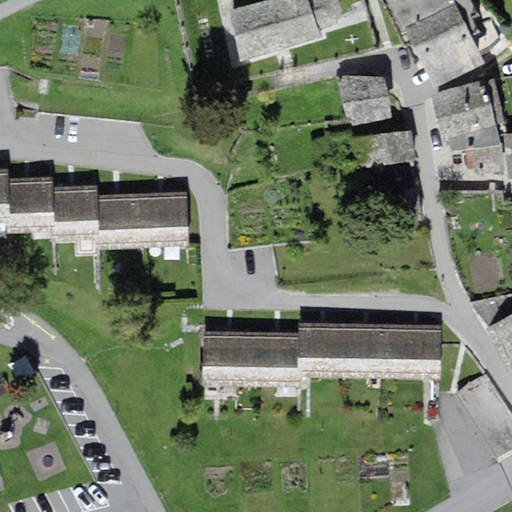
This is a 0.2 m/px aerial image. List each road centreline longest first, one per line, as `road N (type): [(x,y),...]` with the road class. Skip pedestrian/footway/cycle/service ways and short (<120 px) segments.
road 1 (residential): [(0,148),(195,175),(212,205),(222,270),(254,299),(423,306),(462,317)]
road 2 (residential): [(462,317),(404,70),(394,56)]
road 3 (residential): [(73,360),(158,511)]
